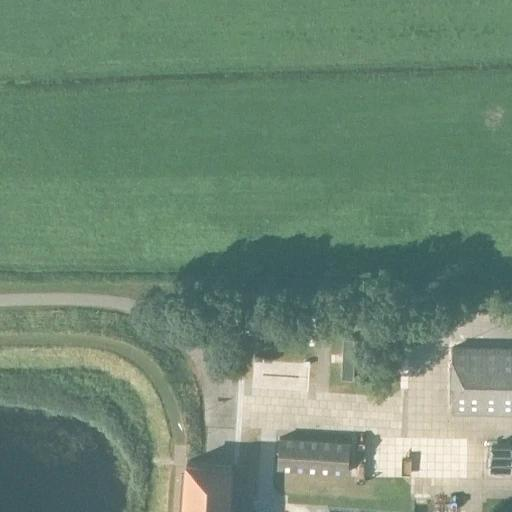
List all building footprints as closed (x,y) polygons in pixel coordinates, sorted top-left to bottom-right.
[(313,318),(288,317),(287,346),(313,347),(313,318)] [(511,348),(452,347),(451,414),(511,415),(511,348)] [(340,393),(343,363),(330,362),(326,391),(340,393)] [(347,445),(278,440),(277,470),(344,475),(347,445)] [(228,511),(231,468),(186,465),(182,511),(228,511)]
